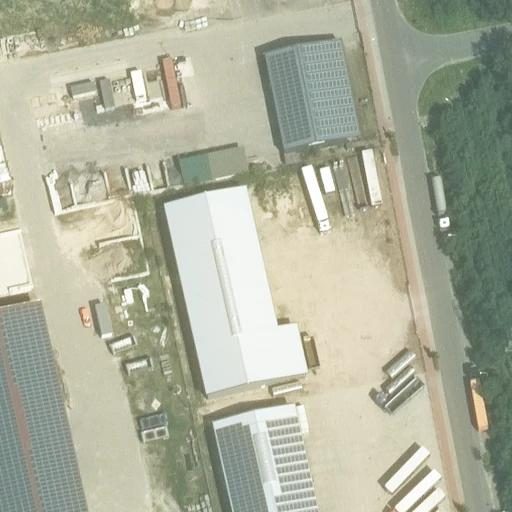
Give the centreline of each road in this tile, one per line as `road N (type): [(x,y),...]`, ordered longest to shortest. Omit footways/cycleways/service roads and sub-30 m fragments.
road 1 (unclassified): [(480,511),(394,62)]
road 2 (unknown): [(383,7),(0,89)]
road 3 (unknown): [(355,511),(330,399),(333,210)]
road 4 (unclassified): [(394,62),(511,39)]
